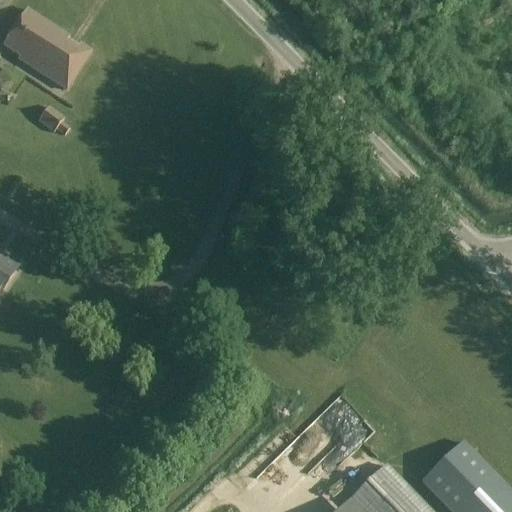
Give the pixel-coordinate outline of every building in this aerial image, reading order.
[(91,54),(27,10),(3,48),(19,59),(17,62),(65,92),(66,91),(72,95),(84,77),(78,73),(91,54)] [(56,131),(61,124),(64,121),(49,109),(38,123),(53,135),(56,131)] [(0,295),(19,268),(0,254),(0,295)] [(333,404),(282,451),(300,470),(321,451),(336,467),(365,439),(333,404)] [(511,511),(511,478),(472,437),(431,476),(464,511),(511,511)] [(445,511),(395,459),(357,495),(373,511),(445,511)]
